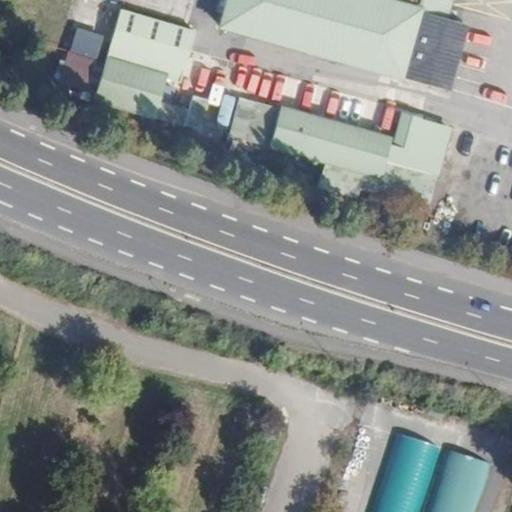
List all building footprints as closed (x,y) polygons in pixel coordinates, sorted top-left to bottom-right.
[(221,19),(226,0),(214,0),(210,16),(221,19)] [(429,76),(450,3),(438,0),(226,0),(221,19),(218,28),(399,80),(402,69),(429,76)] [(182,72),(193,34),(119,12),(108,50),(182,72)] [(84,55),(92,29),(66,21),(58,47),(84,55)] [(152,119),(163,81),(179,85),(182,72),(108,50),(93,102),(152,119)] [(389,141),(238,97),(228,135),(323,163),(316,187),(356,199),(363,173),(380,178),(384,167),(389,146),(388,146),(389,141)] [(418,122),(419,121),(397,114),(389,141),(388,146),(389,146),(409,152),(418,122)] [(433,181),(448,131),(418,122),(409,152),(389,146),(384,167),(433,181)] [(426,207),(433,181),(384,167),(380,178),(376,192),(426,207)] [(472,511),(485,464),(442,452),(426,511),(472,511)]
